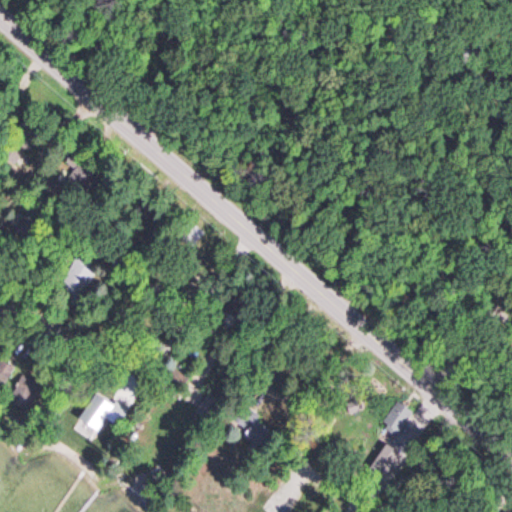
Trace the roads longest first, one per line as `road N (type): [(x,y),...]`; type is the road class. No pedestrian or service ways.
road 1 (tertiary): [(511,451),(0,20)]
road 2 (residential): [(0,291),(137,363)]
